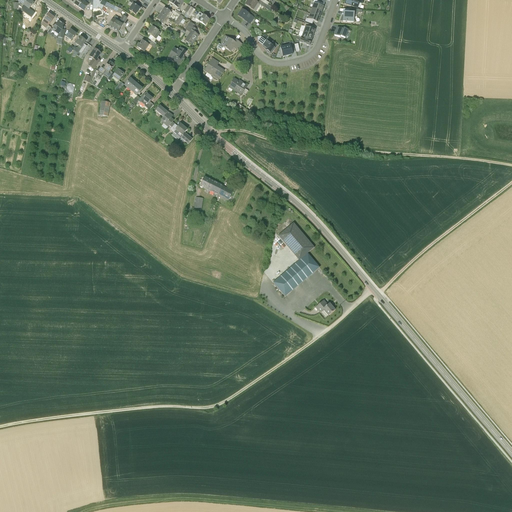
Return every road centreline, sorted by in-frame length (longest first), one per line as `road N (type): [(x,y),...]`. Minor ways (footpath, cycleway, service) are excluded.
road 1 (tertiary): [(511,453),(309,214),(171,93)]
road 2 (track): [(373,288),(316,338),(212,406),(0,426)]
road 3 (track): [(210,132),(511,165)]
road 4 (track): [(511,182),(376,293)]
road 5 (residential): [(335,0),(308,57),(270,62),(251,44)]
